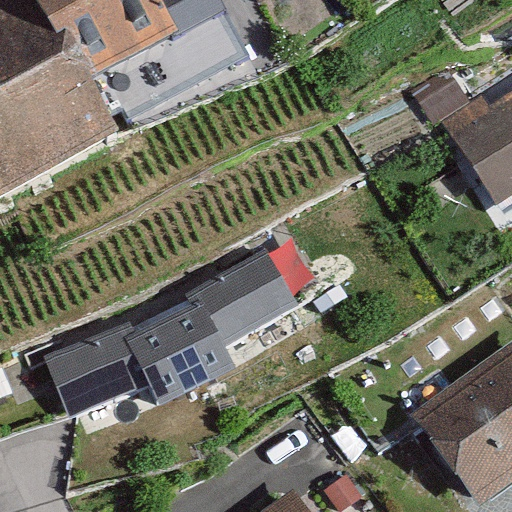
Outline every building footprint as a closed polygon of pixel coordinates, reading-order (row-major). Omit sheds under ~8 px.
[(12,0),(0,0),(0,215),(13,208),(101,165),(12,0)] [(12,0),(101,165),(207,109),(148,0),(12,0)] [(214,4),(212,0),(148,0),(207,109),(253,85),(214,4)] [(511,202),(511,95),(481,115),(474,103),(433,130),(489,217),(511,202)] [(301,343),(258,250),(34,355),(78,448),(301,343)] [(468,511),(511,483),(511,349),(405,421),(465,511),(468,511)] [(298,511),(289,500),(273,511),(298,511)]
